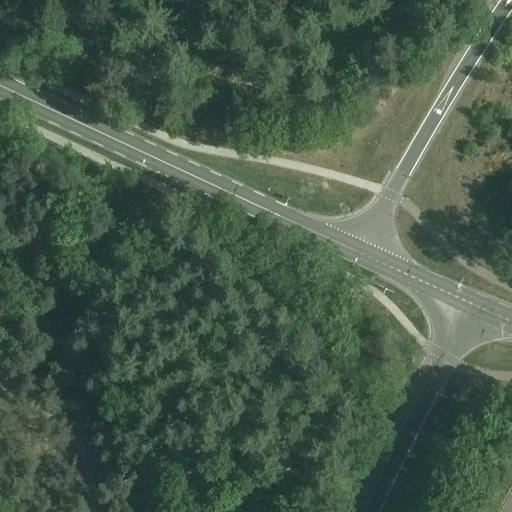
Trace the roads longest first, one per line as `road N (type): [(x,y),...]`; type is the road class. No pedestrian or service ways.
road 1 (primary): [(363,254),(0,86)]
road 2 (motorway): [(509,0),(393,188),(363,254)]
road 3 (motorway): [(469,302),(371,511)]
